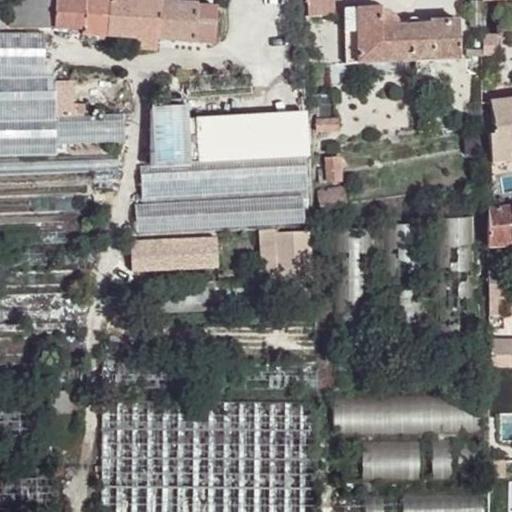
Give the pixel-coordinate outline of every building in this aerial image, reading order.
[(93,0),(20,0),(19,25),(93,30),(93,39),(142,42),(142,52),(157,55),(158,45),(213,47),(214,13),(194,10),(195,6),(93,0)] [(331,0),(309,0),(309,12),(331,11),(331,0)] [(380,7),(345,8),(347,64),(458,59),(457,22),(426,22),(427,27),(381,27),(380,7)] [(40,34),(4,33),(4,72),(41,71),(40,34)] [(511,36),(487,37),(486,57),(511,56),(511,36)] [(148,101),(152,159),(309,148),(308,108),(185,116),(183,92),(171,93),(170,80),(161,80),(162,100),(148,101)] [(511,100),(491,103),(496,135),(491,137),(495,164),(511,162),(509,156),(511,155),(511,100)] [(332,119),(317,120),(317,132),(337,131),(336,118),(332,119)] [(0,126),(0,157),(57,156),(57,145),(122,143),(121,122),(51,126),(0,126)] [(117,157),(0,160),(0,176),(118,172),(117,157)] [(338,157),(324,159),(326,180),(339,180),(338,157)] [(305,161),(140,170),(140,189),(141,200),(306,193),(305,161)] [(344,189),(318,192),(319,207),(346,204),(344,189)] [(501,197),(487,198),(487,205),(511,203),(511,192),(500,193),(501,197)] [(301,199),(136,211),(137,237),(264,228),(276,228),(303,226),(301,199)] [(511,208),(488,211),(487,245),(511,242),(511,208)] [(468,217),(325,232),(328,392),(439,390),(435,350),(476,348),(468,217)] [(99,226),(0,229),(0,245),(100,242),(99,226)] [(276,228),(264,228),(265,241),(311,240),(310,228),(276,230),(276,228)] [(311,240),(265,241),(266,279),(276,279),(277,280),(312,278),(311,240)] [(218,246),(131,249),(132,266),(219,262),(218,246)] [(94,250),(0,253),(0,269),(94,266),(94,250)] [(504,264),(487,263),(487,314),(504,314),(504,264)] [(84,294),(62,294),(64,313),(85,312),(84,294)] [(58,300),(0,301),(0,326),(58,324),(58,300)] [(511,340),(486,339),(486,354),(511,355),(511,340)] [(475,363),(461,362),(462,380),(476,380),(475,363)] [(69,363),(0,365),(0,391),(70,389),(69,363)] [(316,366),(119,365),(120,388),(317,389),(316,366)] [(80,394),(52,395),(54,443),(82,443),(80,394)] [(52,395),(0,396),(0,511),(55,511),(54,443),(52,395)] [(483,511),(483,401),(328,403),(329,511),(483,511)] [(310,511),(310,404),(100,406),(100,511),(310,511)]
